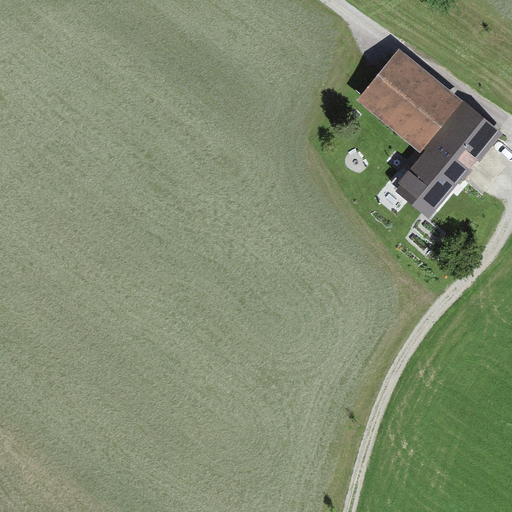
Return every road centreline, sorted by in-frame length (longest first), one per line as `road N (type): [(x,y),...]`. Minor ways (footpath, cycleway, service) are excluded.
road 1 (track): [(511,218),(426,323),(393,378),(350,511)]
road 2 (track): [(511,125),(331,0)]
